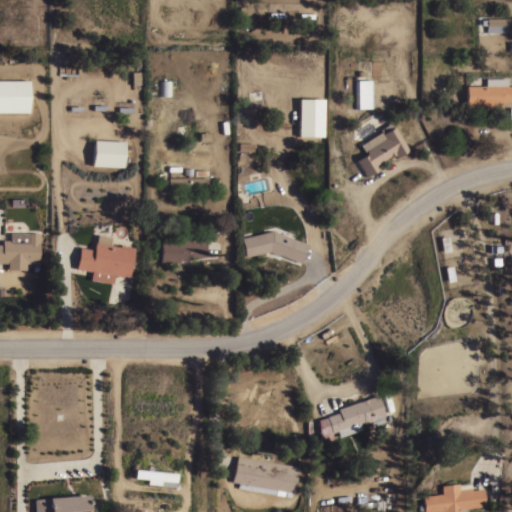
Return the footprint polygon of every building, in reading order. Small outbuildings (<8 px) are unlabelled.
[(511,18),(511,25),(511,31),(485,31),(485,25),(479,25),(479,19),(485,19),(485,18),(511,18)] [(464,107),(464,85),(484,85),(484,78),(506,78),(506,85),(511,85),(511,101),(501,101),(501,107),(464,107)] [(353,80),(369,79),(370,107),(354,108),(353,80)] [(0,112),(0,80),(27,80),(27,112),(0,112)] [(170,95),(158,95),(158,80),(170,80),(170,95)] [(295,137),(320,136),(320,98),(294,99),(295,137)] [(379,131),(378,129),(390,121),(407,149),(395,157),(393,154),(389,157),(388,155),(374,164),(377,168),(365,176),(355,160),(364,154),(358,144),(379,131)] [(91,165),(92,139),(123,141),(122,166),(91,165)] [(206,177),(206,190),(167,190),(167,177),(206,177)] [(244,256),(243,249),(242,250),(241,245),(242,245),(240,237),(270,230),(283,235),(283,233),(293,237),(294,233),(300,236),(298,240),(306,243),(299,262),(277,253),(277,254),(267,251),(244,256)] [(166,240),(166,234),(178,235),(178,231),(193,231),(193,240),(204,240),(204,243),(206,243),(206,253),(204,253),(204,256),(189,256),(189,259),(179,259),(179,262),(160,262),(160,240),(166,240)] [(38,233),(38,242),(37,262),(25,262),(25,269),(6,268),(6,262),(0,262),(0,244),(1,244),(1,239),(8,239),(8,232),(38,233)] [(128,276),(113,274),(112,283),(89,279),(90,270),(74,268),(77,247),(91,249),(93,242),(94,242),(95,234),(109,236),(108,244),(118,246),(118,244),(132,247),(128,276)] [(319,435),(314,421),(326,417),(326,416),(338,412),(336,408),(376,394),(384,415),(381,416),(382,421),(376,423),(375,418),(369,420),(369,421),(364,422),(364,421),(354,424),(356,430),(344,434),(342,428),(331,432),(331,431),(319,435)] [(461,455),(442,458),(441,450),(460,448),(461,455)] [(296,466),(292,492),(290,491),(289,496),(237,487),(237,482),(230,481),(235,455),(296,466)] [(175,472),(174,480),(175,480),(174,486),(145,483),(145,478),(133,477),(133,468),(175,472)] [(490,476),(499,477),(496,502),(488,501),(490,476)] [(484,505),(460,508),(460,510),(459,510),(459,511),(443,511),(443,510),(423,511),(421,495),(441,493),(440,485),(457,482),(458,488),(470,487),(470,489),(482,488),(484,505)] [(87,511),(33,511),(32,499),(47,497),(86,494),(87,511)]
